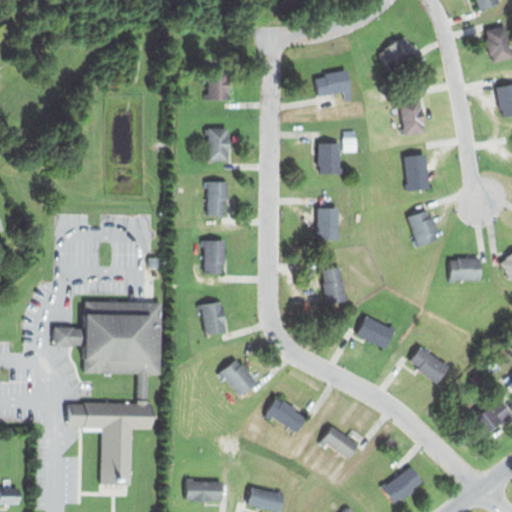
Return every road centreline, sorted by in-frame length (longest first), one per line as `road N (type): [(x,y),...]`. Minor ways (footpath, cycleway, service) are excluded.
road 1 (residential): [(479,486),(401,414),(277,336),(267,309),(271,35)]
road 2 (residential): [(430,0),(447,39),(480,199)]
